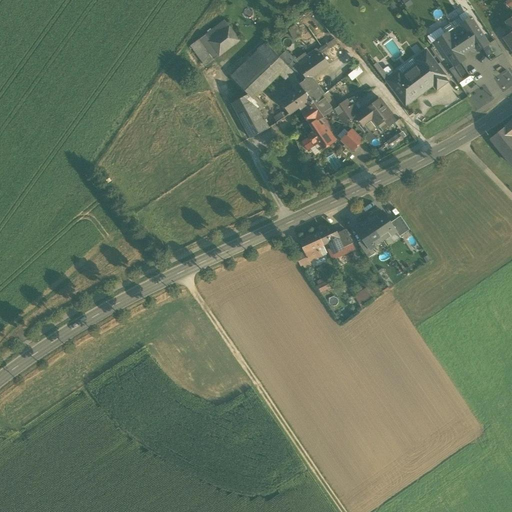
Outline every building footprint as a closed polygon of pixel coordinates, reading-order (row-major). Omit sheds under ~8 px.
[(410,0),(402,0),(401,0),(407,8),(413,4),(410,0)] [(458,16),(460,18),(463,23),(471,17),(467,11),(458,16)] [(482,48),(489,44),(471,17),(463,23),(460,18),(451,23),(469,50),(475,47),(478,51),(482,48)] [(224,21),(205,35),(219,54),(238,40),(224,21)] [(469,50),(451,23),(442,29),(445,34),(437,40),(454,66),(461,62),(465,59),(462,55),(469,50)] [(296,25),(288,29),(293,40),(301,35),(296,25)] [(432,33),(437,40),(445,34),(442,29),(441,27),(432,33)] [(205,35),(199,39),(214,58),(219,54),(205,35)] [(335,38),(326,44),(329,49),(338,43),(335,38)] [(205,65),(214,58),(199,39),(190,46),(205,65)] [(489,44),(482,48),(491,62),(503,54),(494,40),(489,44)] [(245,92),(248,94),(252,99),(255,96),(279,74),(284,79),(287,77),(293,71),(279,57),(266,44),(258,52),(272,66),(245,92)] [(326,44),(317,50),(321,54),(329,49),(326,44)] [(316,48),(306,55),(311,61),(320,55),(321,54),(317,50),(316,48)] [(300,69),(303,67),(295,59),(286,50),(279,57),(293,71),(299,84),(307,79),(300,69)] [(426,51),(421,55),(425,60),(419,65),(417,64),(412,68),(413,69),(404,76),(401,76),(398,72),(387,80),(405,104),(432,83),(437,89),(447,81),(443,76),(444,75),(426,51)] [(231,77),(245,92),(272,66),(258,52),(231,77)] [(305,53),(295,59),(303,67),(311,61),(306,55),(305,53)] [(300,69),(307,79),(310,77),(327,65),(320,55),(311,61),(303,67),(300,69)] [(415,59),(419,65),(425,60),(421,55),(415,59)] [(397,70),(398,72),(401,76),(404,76),(413,69),(412,68),(417,64),(419,65),(415,59),(414,58),(397,70)] [(377,62),(373,65),(384,80),(388,77),(377,62)] [(454,66),(449,70),(458,83),(470,75),(461,62),(454,66)] [(363,72),(358,66),(347,75),(352,81),(363,72)] [(502,91),(511,84),(511,74),(508,68),(493,77),(502,91)] [(287,77),(294,92),(301,87),(299,84),(293,71),(287,77)] [(301,87),(313,102),(323,96),(323,95),(310,77),(307,79),(299,84),(301,87)] [(299,108),(301,111),(313,102),(301,87),(294,92),(280,101),(289,115),(299,108)] [(328,91),(323,95),(323,96),(333,110),(334,109),(339,105),(328,91)] [(267,129),(257,111),(248,94),(231,103),(250,138),(267,129)] [(264,105),(255,96),(252,99),(248,94),(257,111),(264,105)] [(333,110),(323,96),(313,102),(323,117),(333,110)] [(357,117),(368,132),(375,127),(384,120),(391,114),(380,99),(357,117)] [(334,109),(338,115),(351,106),(348,102),(346,100),(339,105),(334,109)] [(352,100),(348,102),(351,106),(354,104),(357,109),(354,111),(356,114),(360,111),(358,109),(361,106),(358,101),(354,104),(352,100)] [(301,111),(311,125),(317,121),(323,117),(313,102),(301,111)] [(338,115),(343,123),(356,114),(354,111),(351,106),(338,115)] [(273,117),(277,122),(284,117),(281,112),(273,117)] [(384,120),(388,126),(396,121),(391,114),(384,120)] [(404,126),(400,119),(394,122),(399,129),(404,126)] [(384,120),(375,127),(377,130),(380,127),(382,131),(388,126),(384,120)] [(321,126),(317,121),(311,125),(315,131),(308,135),(309,137),(315,145),(318,142),(330,134),(324,124),(321,126)] [(511,135),(505,127),(490,139),(511,165),(511,135)] [(338,136),(342,140),(348,133),(344,129),(338,136)] [(341,141),(352,151),(363,140),(352,129),(348,133),(342,140),(341,141)] [(386,141),(391,148),(403,139),(402,139),(399,134),(398,133),(386,141)] [(335,140),(330,134),(318,142),(323,149),(335,140)] [(315,145),(309,137),(302,142),(307,150),(310,148),(315,145)] [(314,155),(319,151),(315,145),(310,148),(314,155)] [(377,151),(381,155),(385,151),(381,147),(377,151)] [(319,163),(313,167),(319,177),(325,174),(319,163)] [(384,240),(396,232),(390,222),(383,211),(381,213),(379,211),(373,215),(375,217),(369,220),(383,240),(384,240)] [(400,216),(395,219),(405,233),(409,230),(400,216)] [(395,219),(390,222),(396,232),(399,237),(405,233),(395,219)] [(364,240),(370,249),(372,248),(383,240),(369,220),(365,223),(363,222),(357,226),(359,228),(356,229),(364,240)] [(333,226),(318,233),(323,244),(324,243),(328,241),(333,253),(343,248),(336,233),(333,226)] [(336,233),(343,248),(351,244),(345,230),(336,233)] [(400,237),(399,237),(396,232),(384,240),(388,245),(400,237)] [(323,245),(323,244),(318,233),(300,241),(305,251),(308,258),(318,253),(316,248),(323,245)] [(370,249),(364,240),(358,243),(368,258),(375,253),(372,248),(370,249)] [(328,241),(324,243),(332,261),(354,250),(351,244),(343,248),(333,253),(328,241)] [(316,248),(318,253),(320,257),(327,253),(323,245),(316,248)] [(296,256),(300,266),(309,262),(308,258),(305,251),(296,256)] [(308,258),(309,262),(320,257),(318,253),(308,258)] [(327,281),(317,285),(320,293),(330,288),(327,281)] [(366,288),(357,294),(362,303),(372,297),(366,288)]
